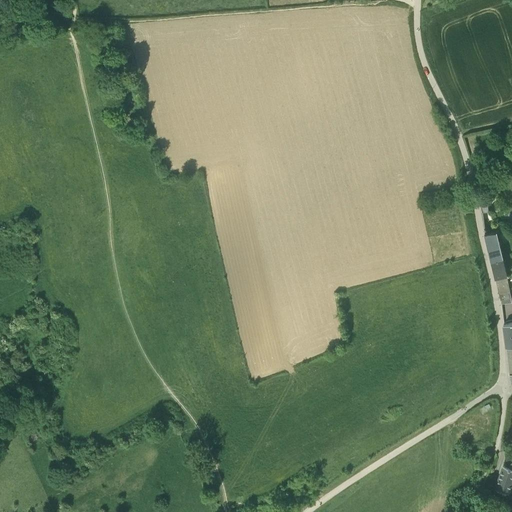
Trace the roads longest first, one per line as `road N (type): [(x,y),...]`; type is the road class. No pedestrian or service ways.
road 1 (unclassified): [(499,387),(500,335),(474,184),(461,133),(424,67),(417,4)]
road 2 (unclassified): [(499,387),(309,511)]
